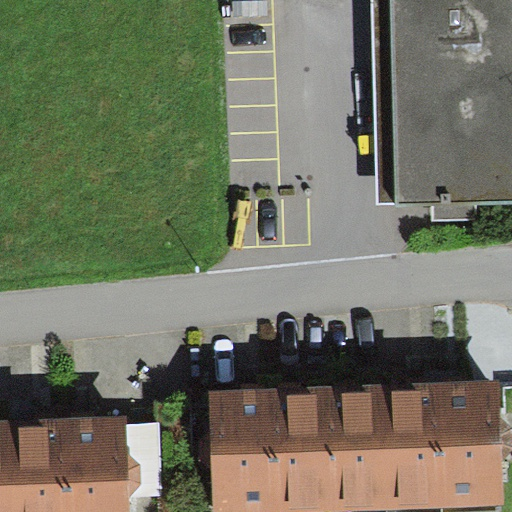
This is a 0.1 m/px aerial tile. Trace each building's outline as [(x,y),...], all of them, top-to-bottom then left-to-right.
[(511,0),(386,0),(393,231),(511,227),(511,0)] [(434,390),(439,508),(493,506),(489,388),(434,390)] [(368,393),(372,510),(439,508),(434,390),(368,393)] [(310,396),(314,511),(328,511),(372,510),(368,393),(310,396)] [(260,397),(264,511),(314,511),(310,396),(260,397)] [(264,511),(260,397),(212,399),(215,511),(264,511)] [(64,418),(67,511),(127,511),(125,415),(64,418)] [(7,419),(11,511),(67,511),(64,418),(7,419)] [(0,419),(0,511),(11,511),(7,419),(0,419)]
